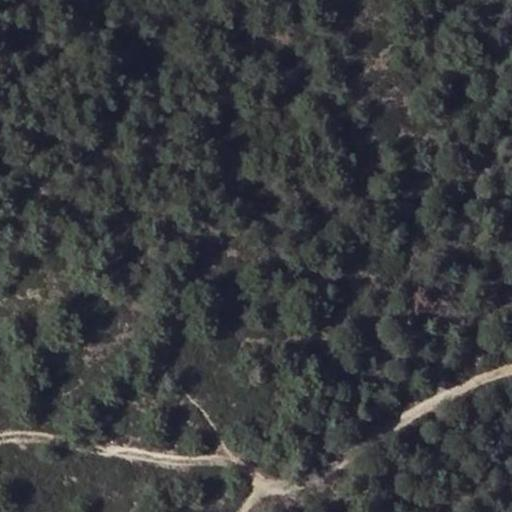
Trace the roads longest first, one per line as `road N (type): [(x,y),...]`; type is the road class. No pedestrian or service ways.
road 1 (track): [(261,496),(511,367)]
road 2 (track): [(0,441),(251,466)]
